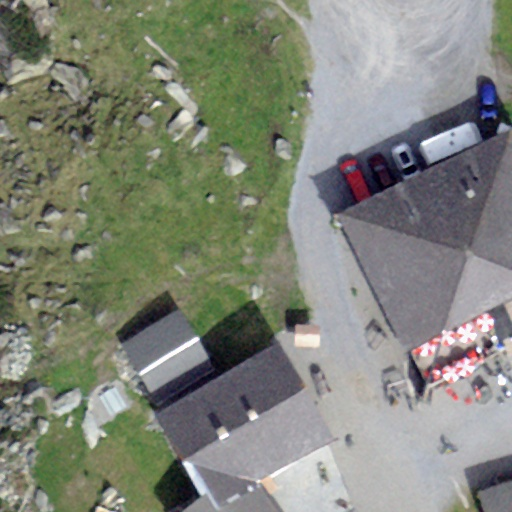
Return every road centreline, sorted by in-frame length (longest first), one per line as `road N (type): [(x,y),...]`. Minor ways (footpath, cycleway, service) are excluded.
road 1 (track): [(337,90),(317,262),(336,363),(412,463),(474,428),(511,423)]
road 2 (track): [(459,0),(337,90)]
